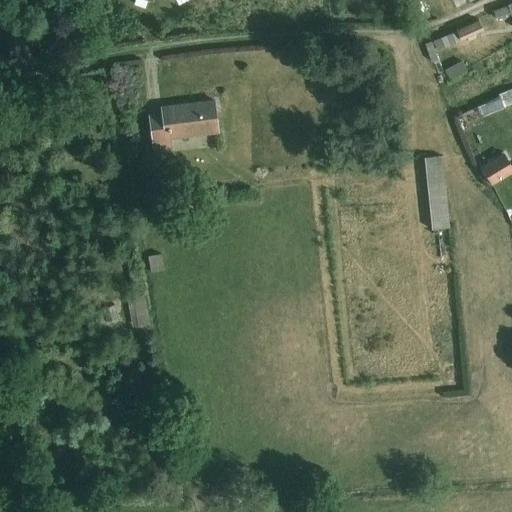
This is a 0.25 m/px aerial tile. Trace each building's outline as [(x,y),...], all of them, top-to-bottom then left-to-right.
[(507,6),(493,11),(496,19),(510,15),(511,20),(511,2),(507,4),(507,6)] [(478,20),(432,41),(436,51),(483,30),(478,20)] [(431,41),(424,44),(430,61),(432,61),(437,74),(442,72),(431,41)] [(462,60),(444,70),(448,79),(466,69),(462,60)] [(500,97),(477,107),(481,116),(511,103),(511,89),(499,94),(500,97)] [(161,113),(148,115),(152,149),(172,147),(171,139),(218,133),(214,99),(160,106),(161,113)] [(511,167),(503,153),(480,167),(491,185),(511,172),(511,167)] [(442,156),(424,158),(431,233),(438,233),(438,229),(449,228),(442,156)] [(160,254),(148,256),(151,272),(164,270),(160,254)] [(136,258),(126,260),(132,293),(126,294),(132,328),(149,325),(136,258)] [(15,418),(6,419),(9,439),(21,437),(19,427),(16,427),(15,418)]
